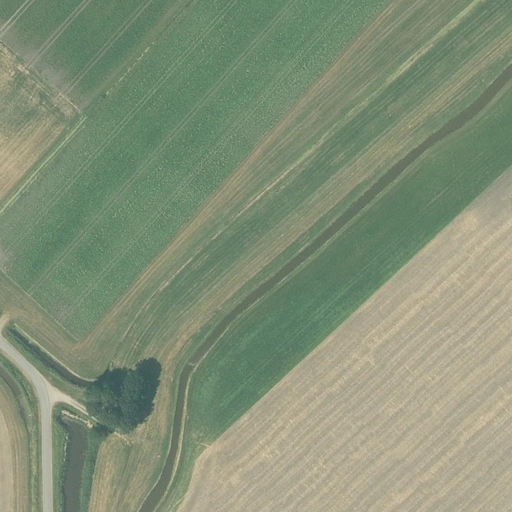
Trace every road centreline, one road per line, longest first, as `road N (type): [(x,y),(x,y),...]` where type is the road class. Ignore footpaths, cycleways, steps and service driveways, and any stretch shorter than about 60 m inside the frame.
road 1 (track): [(511,34),(177,336),(156,367),(136,436),(122,439)]
road 2 (unclassified): [(46,511),(45,398),(0,344)]
road 3 (track): [(114,511),(131,457),(121,437),(63,398),(45,398)]
